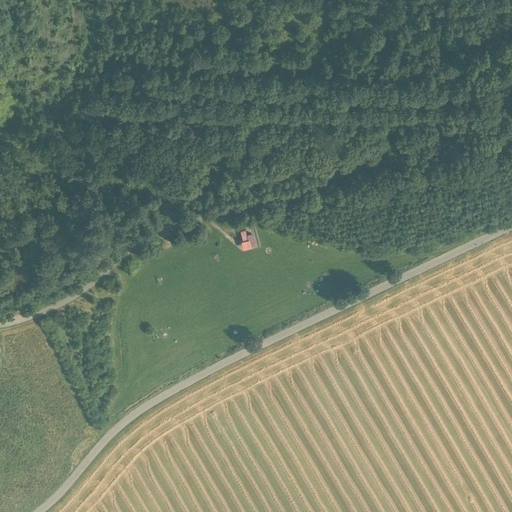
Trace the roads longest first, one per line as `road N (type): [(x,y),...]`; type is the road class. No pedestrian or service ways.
road 1 (track): [(511,227),(139,410),(39,511)]
road 2 (track): [(511,125),(146,237),(75,296),(0,327)]
